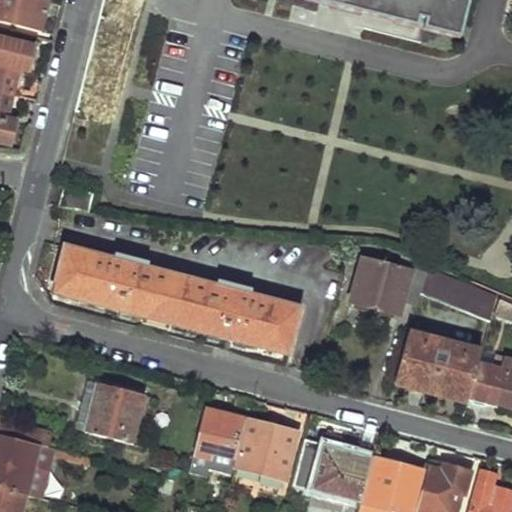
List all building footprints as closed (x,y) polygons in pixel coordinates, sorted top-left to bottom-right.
[(49,3),(36,0),(0,0),(0,20),(41,33),(49,3)] [(103,0),(76,110),(75,114),(114,124),(145,0),(103,0)] [(423,0),(420,16),(463,27),(469,0),(423,0)] [(0,93),(11,96),(18,69),(28,71),(33,49),(0,40),(0,93)] [(0,93),(0,148),(7,150),(13,126),(4,124),(11,96),(0,93)] [(66,188),(61,208),(89,213),(93,194),(66,188)] [(58,243),(45,295),(287,357),(300,305),(58,243)] [(358,261),(347,301),(395,315),(402,291),(416,295),(423,268),(405,263),(403,272),(358,261)] [(423,268),(416,295),(486,323),(492,295),(423,266),(423,268)] [(511,318),(511,306),(495,302),(491,317),(511,323),(511,318)] [(406,335),(393,385),(467,403),(468,401),(476,367),(478,357),(479,355),(406,335)] [(478,357),(476,367),(490,370),(492,360),(478,357)] [(507,364),(492,360),(490,370),(476,367),(468,401),(472,402),(474,405),(483,407),(486,406),(495,408),(496,405),(498,405),(507,364)] [(511,364),(507,364),(498,405),(507,407),(509,410),(511,410),(511,364)] [(95,383),(82,433),(131,444),(143,394),(95,383)] [(204,410),(193,454),(210,458),(212,452),(232,457),(242,419),(204,410)] [(0,414),(0,435),(47,447),(52,426),(0,414)] [(247,420),(235,466),(284,479),(296,432),(247,420)] [(0,435),(0,489),(23,496),(31,466),(46,470),(50,457),(66,461),(68,453),(47,447),(0,435)] [(323,446),(312,489),(360,503),(371,461),(323,446)] [(375,459),(363,504),(396,511),(409,511),(422,471),(375,459)] [(430,460),(416,511),(455,511),(460,496),(463,498),(470,472),(430,460)] [(39,500),(46,470),(31,466),(23,496),(39,500)] [(173,480),(176,468),(169,467),(166,478),(173,480)] [(508,511),(511,498),(511,490),(493,485),(495,473),(480,469),(467,511),(508,511)] [(0,489),(0,511),(19,511),(23,496),(0,489)]
